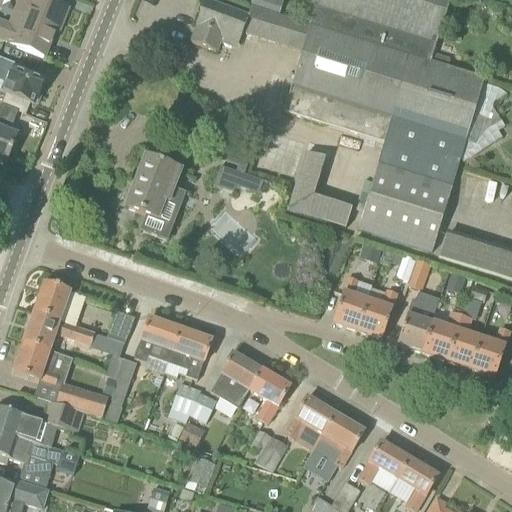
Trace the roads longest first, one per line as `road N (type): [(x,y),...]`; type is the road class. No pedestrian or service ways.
road 1 (residential): [(511,488),(235,320)]
road 2 (residential): [(511,396),(311,334),(235,320)]
road 3 (residential): [(235,320),(18,246)]
road 4 (tertiary): [(35,197),(116,0)]
